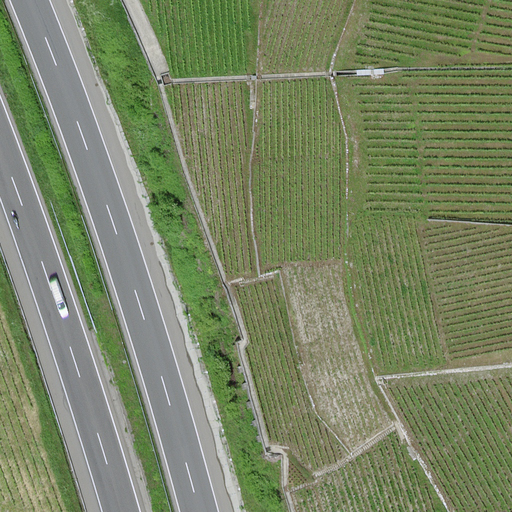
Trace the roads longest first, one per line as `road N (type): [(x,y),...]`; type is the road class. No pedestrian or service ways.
road 1 (motorway): [(200,511),(120,244),(31,0)]
road 2 (motorway): [(0,142),(122,511)]
